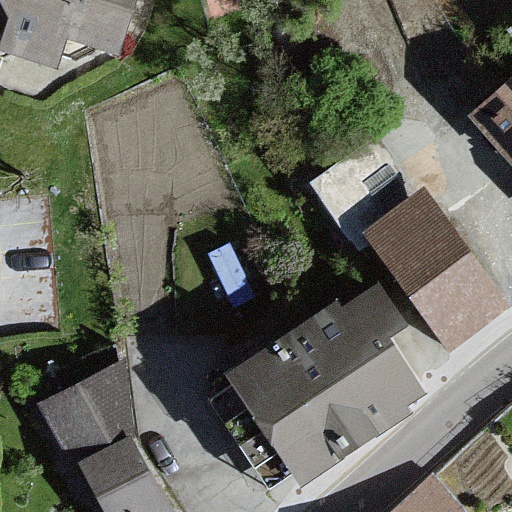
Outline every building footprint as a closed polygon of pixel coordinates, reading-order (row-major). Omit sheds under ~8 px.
[(122,0),(0,0),(0,43),(102,72),(122,0)] [(511,95),(481,123),(511,159),(511,95)] [(421,197),(371,233),(451,343),(501,307),(421,197)] [(374,286),(236,378),(301,474),(420,394),(382,337),(400,325),(374,286)] [(114,363),(28,410),(66,473),(120,441),(149,425),(114,363)] [(163,511),(120,441),(66,473),(89,511),(163,511)] [(461,511),(428,479),(394,511),(461,511)]
